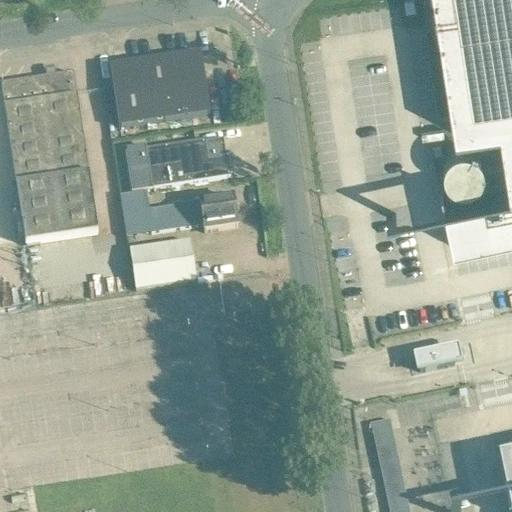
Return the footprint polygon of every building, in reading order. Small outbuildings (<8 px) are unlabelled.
[(452,248),(511,234),(511,0),(433,0),(454,134),(499,128),(508,188),(443,203),(452,248)] [(210,117),(201,56),(110,70),(119,131),(210,117)] [(98,238),(73,76),(55,78),(54,72),(45,73),(46,79),(1,86),(26,248),(98,238)] [(127,155),(125,156),(131,196),(151,192),(230,180),(227,161),(225,161),(223,143),(205,145),(204,143),(145,152),(145,149),(126,152),(127,155)] [(238,230),(234,200),(199,205),(199,207),(148,215),(151,236),(203,229),(204,235),(238,230)] [(196,285),(190,246),(131,255),(137,294),(196,285)] [(451,351),(416,358),(419,374),(454,367),(451,351)] [(511,458),(498,462),(508,507),(511,505),(511,458)]
